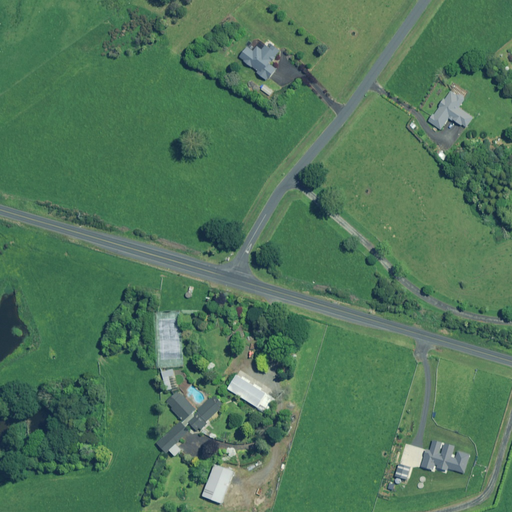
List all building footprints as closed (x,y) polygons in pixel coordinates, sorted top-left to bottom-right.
[(269,49),(265,46),(262,50),(257,47),(254,52),(248,47),(240,58),(258,71),(257,73),(267,81),(276,69),(270,64),(279,51),(272,46),(269,49)] [(451,91),(445,99),(444,99),(439,106),(440,107),(435,115),(433,114),(429,121),(441,130),(449,118),(453,121),(454,120),(462,125),(467,128),(474,117),(459,108),(465,100),(451,91)] [(155,311),(158,368),(184,366),(181,310),(155,311)] [(173,370),(162,373),(167,391),(178,389),(173,370)] [(243,376),(242,378),(237,375),(228,389),(268,413),(276,399),(261,391),(263,388),(243,376)] [(196,411),(180,391),(168,401),(184,421),(196,411)] [(190,423),(197,431),(200,428),(202,430),(207,424),(206,423),(225,406),(215,396),(195,415),(197,416),(190,423)] [(190,432),(181,422),(158,444),(167,453),(170,450),(176,456),(182,450),(176,444),(190,432)] [(215,464),(202,496),(221,504),(234,471),(215,464)]
